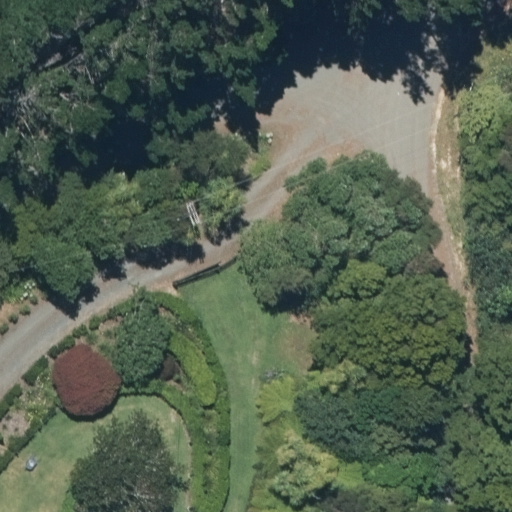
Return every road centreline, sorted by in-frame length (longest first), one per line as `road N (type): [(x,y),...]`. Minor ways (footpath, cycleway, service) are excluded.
road 1 (unclassified): [(317,511),(276,224),(279,61)]
road 2 (unclassified): [(0,186),(279,61)]
road 3 (unclassified): [(279,61),(383,0)]
